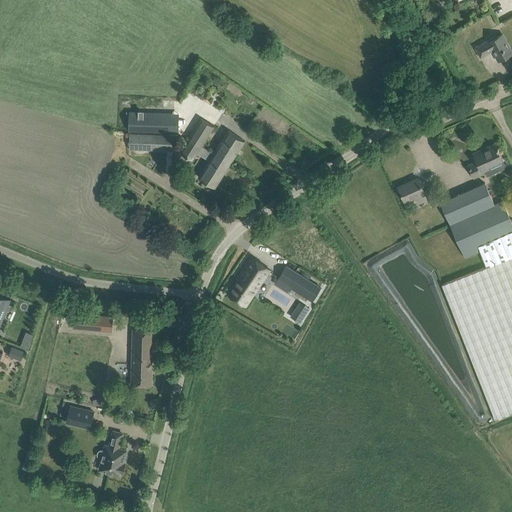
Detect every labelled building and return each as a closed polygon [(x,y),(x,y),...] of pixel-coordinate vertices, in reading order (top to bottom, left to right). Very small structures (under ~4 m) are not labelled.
[(499,61),(511,54),(511,51),(502,34),(498,37),(497,35),(475,47),(481,58),(490,53),(490,52),(493,50),(499,61)] [(173,112),(130,111),(130,130),(173,131),(173,112)] [(202,144),(208,134),(213,125),(201,118),(195,126),(189,136),(202,144)] [(245,141),(237,135),(227,129),(213,153),(230,164),(245,141)] [(174,151),(175,134),(130,133),(129,150),(174,151)] [(192,160),(202,144),(189,136),(188,138),(182,149),(180,152),(192,160)] [(506,168),(502,159),(498,150),(499,150),(498,148),(497,148),(496,144),(474,154),(478,164),(470,168),(474,178),(486,173),(487,176),(506,168)] [(215,187),(230,164),(213,153),(198,176),(215,187)] [(425,193),(422,187),(418,178),(399,187),(405,201),(425,193)] [(511,413),(511,222),(503,201),(494,204),(485,183),(441,202),(466,258),(481,252),(487,267),(442,285),(496,420),(511,413)] [(427,193),(433,206),(440,203),(434,190),(427,193)] [(132,202),(129,207),(137,212),(140,207),(132,202)] [(266,277),(271,270),(251,257),(236,279),(237,279),(227,294),(246,306),(253,297),(251,296),(265,276),(266,277)] [(313,301),(321,288),(296,272),(288,285),(313,301)] [(0,326),(11,299),(10,299),(10,300),(0,295),(0,326)] [(300,302),(295,310),(304,316),(309,308),(300,302)] [(73,328),(113,332),(114,317),(74,313),(73,328)] [(153,329),(143,328),(133,328),(131,384),(151,385),(153,329)] [(26,332),(21,346),(29,350),(34,335),(26,332)] [(12,346),(8,355),(21,360),(25,351),(12,346)] [(90,426),(94,412),(71,406),(67,420),(90,426)] [(100,469),(111,472),(120,474),(121,472),(123,473),(125,463),(123,463),(126,450),(119,448),(123,433),(114,431),(110,446),(106,445),(105,450),(102,449),(100,450),(98,451),(98,453),(98,456),(99,457),(103,459),(100,469)]
